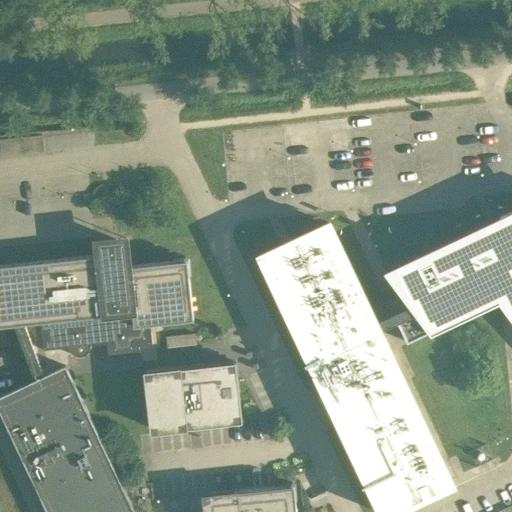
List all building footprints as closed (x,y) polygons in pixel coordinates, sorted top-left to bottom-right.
[(4,142),(0,142),(0,146),(1,157),(45,152),(44,137),(4,142)] [(329,223),(262,255),(309,354),(311,353),(314,361),(312,362),(334,408),(337,407),(340,415),(338,416),(383,511),(390,511),(452,483),(434,445),(401,376),(390,351),(380,330),(398,322),(407,342),(489,304),(511,292),(511,211),(500,218),(503,224),(485,233),(482,226),(402,264),(419,301),(376,322),(329,223)] [(44,376),(24,323),(41,321),(44,350),(69,347),(70,349),(70,351),(72,353),(73,354),(75,355),(77,356),(79,357),(81,357),(83,356),(85,355),(86,354),(88,353),(89,351),(90,349),(90,347),(90,345),(107,343),(108,358),(140,354),(139,346),(153,345),(151,324),(194,319),(187,260),(130,266),(128,244),(96,247),(97,255),(0,265),(0,325),(14,324),(35,380),(0,396),(0,411),(47,511),(135,511),(66,365),(44,376)] [(173,364),(196,363),(195,346),(172,347),(173,364)] [(176,370),(147,373),(154,430),(182,427),(183,428),(243,422),(236,361),(176,368),(176,370)] [(296,511),(294,485),(234,492),(234,494),(206,497),(207,511),(296,511)]
